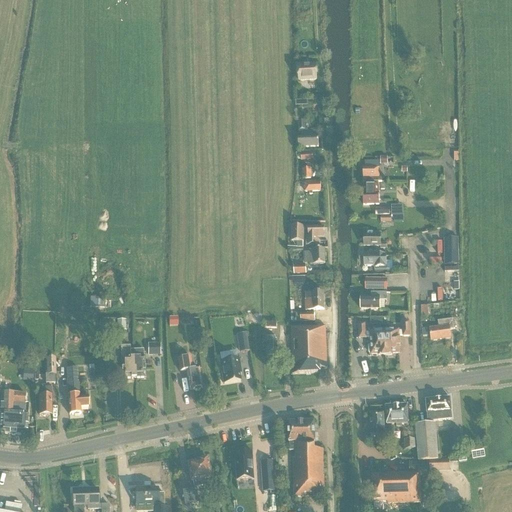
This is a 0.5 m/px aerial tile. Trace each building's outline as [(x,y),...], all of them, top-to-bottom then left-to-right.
[(316,80),(316,64),(298,65),(299,81),(316,80)] [(303,138),(298,138),(298,148),(318,147),(318,137),(312,137),(312,133),(308,133),(308,130),(305,130),(305,122),(298,122),(299,131),(302,130),(303,138)] [(313,160),(313,153),(301,154),(301,161),(313,160)] [(365,168),(363,168),(363,179),(368,179),(368,183),(369,183),(379,183),(379,182),(382,182),(382,178),(380,178),(379,168),(379,162),(365,162),(365,168)] [(311,179),(311,169),(302,170),(302,179),(311,179)] [(321,191),(320,181),(306,182),(306,184),(305,184),(305,192),(305,195),(313,195),(313,192),(321,191)] [(363,187),(363,194),(363,205),(379,205),(379,194),(378,194),(377,183),(369,183),(368,183),(368,187),(363,187)] [(390,205),(391,223),(402,223),(401,204),(390,205)] [(390,216),(389,208),(375,209),(375,216),(381,216),(381,223),(390,222),(390,216)] [(304,242),(304,228),(292,228),(292,242),(297,242),(297,248),(298,248),(298,251),(303,251),(303,248),(303,242),(304,242)] [(318,238),(324,238),(324,229),(309,229),(309,238),(308,238),(308,244),(309,244),(309,245),(318,245),(318,238)] [(381,244),(381,236),(381,233),(373,233),(373,236),(364,236),(364,248),(380,248),(380,250),(387,250),(387,244),(381,244)] [(460,265),(459,249),(444,249),(444,265),(460,265)] [(325,265),(325,250),(309,251),(309,255),(305,256),(305,261),(310,261),(310,265),(325,265)] [(379,256),(364,256),(364,267),(374,267),(374,270),(392,270),(392,262),(385,262),(385,256),(379,256)] [(306,274),(306,265),(293,266),(294,274),(306,274)] [(387,290),(387,279),(365,279),(366,290),(387,290)] [(324,310),(323,292),(313,293),(306,294),(306,300),(305,300),(305,311),(324,310)] [(81,316),(102,316),(102,293),(82,293),(81,316)] [(386,293),(380,293),(371,293),(371,299),(361,299),(361,310),(380,310),(380,301),(386,301),(386,293)] [(314,322),(314,313),(296,314),(296,322),(314,322)] [(178,326),(178,317),(169,318),(169,326),(178,326)] [(125,330),(125,320),(117,320),(117,331),(125,330)] [(431,341),(450,339),(449,330),(454,329),(453,320),(438,322),(439,328),(430,329),(431,341)] [(398,331),(384,332),(386,356),(392,356),(392,354),(399,354),(399,346),(400,346),(400,340),(399,340),(399,337),(403,336),(403,337),(410,337),(409,323),(402,323),(403,331),(398,332),(398,331)] [(365,325),(359,325),(359,339),(366,339),(366,338),(371,338),(371,346),(369,347),(369,353),(371,353),(371,355),(379,355),(379,357),(386,356),(384,332),(370,333),(366,333),(365,325)] [(327,369),(325,327),(291,328),(293,375),(319,374),(318,370),(327,369)] [(247,333),(236,334),(239,353),(250,351),(247,333)] [(276,336),(266,336),(265,366),(276,366),(277,343),(275,343),(276,336)] [(160,355),(160,343),(148,344),(148,355),(160,355)] [(122,379),(135,379),(135,370),(134,370),(134,359),(133,359),(133,356),(130,356),(130,351),(130,346),(120,346),(121,359),(120,359),(122,379)] [(135,370),(135,379),(145,378),(144,358),(143,358),(142,351),(130,351),(130,356),(133,356),(133,359),(134,359),(134,370),(135,370)] [(193,390),(203,388),(199,369),(193,370),(191,357),(178,360),(180,372),(187,371),(190,388),(192,388),(193,390)] [(55,375),(55,358),(46,358),(46,375),(55,375)] [(238,360),(220,362),(223,385),(240,382),(239,375),(240,375),(238,360)] [(88,397),(80,397),(79,395),(80,395),(78,368),(68,369),(68,380),(69,396),(68,396),(69,415),(81,414),(80,407),(88,407),(88,397)] [(51,388),(51,385),(47,385),(47,388),(45,388),(45,385),(39,385),(39,396),(39,416),(52,415),(51,396),(52,396),(51,388)] [(2,394),(2,400),(0,427),(0,434),(27,436),(28,416),(27,416),(27,405),(25,405),(26,395),(13,394),(2,394)] [(451,412),(450,399),(426,401),(427,414),(428,414),(429,422),(451,420),(451,418),(450,412),(451,412)] [(408,424),(407,406),(386,407),(387,425),(408,424)] [(384,413),(370,414),(372,442),(392,440),(391,431),(385,431),(384,413)] [(315,450),(314,422),(288,423),(289,452),(295,451),(295,459),(293,459),(294,498),(324,497),(323,450),(315,450)] [(435,424),(415,426),(418,462),(438,460),(435,424)] [(462,450),(460,429),(449,430),(451,451),(462,450)] [(415,440),(404,441),(404,450),(416,449),(415,440)] [(240,463),(236,463),(237,482),(254,481),(252,453),(240,454),(240,463)] [(204,480),(211,479),(207,459),(197,461),(198,462),(187,464),(191,482),(192,482),(194,489),(205,486),(204,480)] [(449,461),(429,461),(429,471),(449,471),(449,461)] [(262,464),(264,492),(275,492),(274,463),(262,464)] [(382,475),(372,476),(373,503),(388,502),(388,504),(421,503),(420,473),(388,474),(388,476),(382,476),(382,475)] [(158,494),(158,489),(135,489),(136,505),(153,504),(153,511),(166,511),(166,508),(164,508),(163,494),(158,494)] [(98,505),(98,490),(73,491),(72,507),(73,507),(73,511),(83,511),(84,506),(87,506),(87,510),(100,510),(100,511),(108,511),(108,505),(98,505)] [(197,500),(195,490),(182,493),(184,502),(197,500)] [(20,511),(21,506),(6,503),(4,511),(20,511)]
